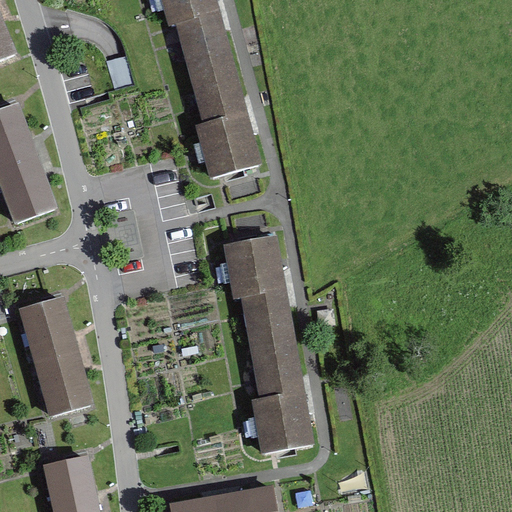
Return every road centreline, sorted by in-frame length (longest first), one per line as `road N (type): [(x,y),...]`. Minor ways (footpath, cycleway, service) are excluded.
road 1 (residential): [(130,511),(119,400),(86,245)]
road 2 (residential): [(86,245),(26,0)]
